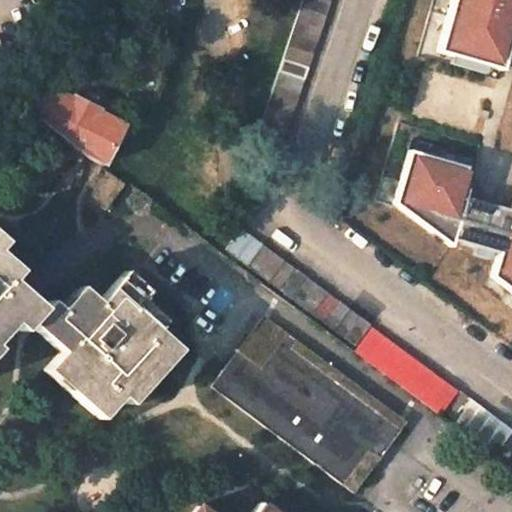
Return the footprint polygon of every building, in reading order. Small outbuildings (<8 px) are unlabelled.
[(282,144),(330,0),(302,0),(257,135),(282,144)] [(511,0),(446,0),(431,52),(498,71),(511,23),(511,0)] [(46,86),(31,112),(86,152),(103,164),(123,126),(98,113),(99,111),(71,96),(70,99),(46,86)] [(492,255),(486,278),(511,297),(511,189),(505,212),(462,197),(469,171),(405,150),(388,205),(446,248),(448,242),(471,249),(469,256),(485,261),(487,254),(492,255)] [(107,172),(88,198),(105,211),(124,185),(107,172)] [(240,229),(224,250),(354,346),(370,325),(240,229)] [(0,335),(11,323),(21,332),(28,323),(59,352),(43,370),(98,419),(118,397),(127,405),(176,350),(154,329),(162,321),(139,301),(147,292),(124,271),(96,302),(78,286),(58,308),(49,300),(42,307),(9,280),(18,271),(0,254),(0,245),(3,242),(0,238),(0,335)] [(405,422),(263,316),(210,386),(352,493),(405,422)] [(370,328),(351,353),(436,416),(455,391),(370,328)] [(511,430),(458,390),(442,412),(507,460),(511,453),(511,430)] [(269,511),(258,503),(251,511),(269,511)]
